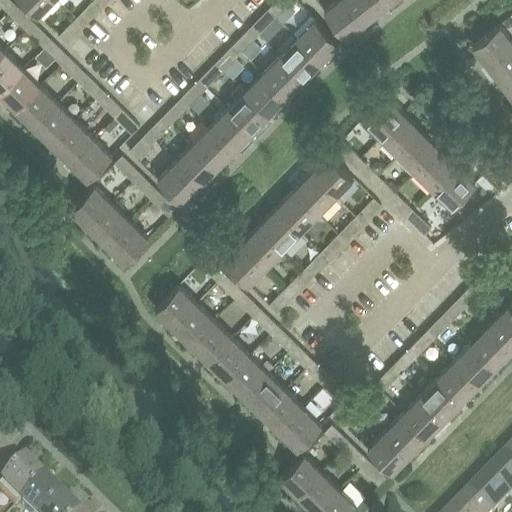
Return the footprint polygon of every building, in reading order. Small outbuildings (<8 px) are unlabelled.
[(51,0),(22,0),(36,14),(37,14),(51,0)] [(89,20),(101,7),(94,0),(92,0),(81,12),(89,20)] [(286,0),(275,0),(269,7),(276,15),(289,2),(286,0)] [(365,20),(349,0),(335,0),(324,9),(345,36),(365,20)] [(380,0),(349,0),(365,20),(384,5),(380,0)] [(28,15),(15,3),(8,11),(20,23),(28,15)] [(264,12),(251,25),(259,33),(271,20),(264,12)] [(293,32),(297,35),(321,59),(338,41),(311,14),(293,32)] [(72,37),(84,24),(76,17),(64,30),(72,37)] [(46,33),(33,20),(25,28),(38,41),(46,33)] [(472,44),(488,64),(511,45),(511,40),(499,23),(472,44)] [(246,30),(234,43),(242,50),(254,37),(246,30)] [(297,35),(279,53),(303,77),(321,59),(297,35)] [(63,50),(61,48),(51,38),(43,45),(56,58),(63,50)] [(511,45),(488,64),(503,84),(511,76),(511,45)] [(237,55),(229,48),(216,60),(224,68),(237,55)] [(0,53),(0,88),(22,66),(4,49),(0,53)] [(286,94),(303,77),(279,53),(262,71),(286,94)] [(81,67),(69,55),(61,63),(74,76),(81,67)] [(211,65),(199,78),(206,86),(219,73),(211,65)] [(40,83),(22,66),(0,88),(0,92),(16,108),(40,83)] [(262,71),(245,88),(269,112),(286,94),(262,71)] [(99,85),(86,72),(79,80),(92,93),(99,85)] [(511,76),(503,84),(511,96),(511,76)] [(57,101),(40,83),(16,108),(34,125),(57,101)] [(202,91),(194,83),(181,96),(189,104),(202,91)] [(269,112),(245,88),(227,107),(251,130),(269,112)] [(117,102),(104,90),(97,97),(109,110),(117,102)] [(380,136),(404,111),(386,94),(362,118),(380,136)] [(52,143),(75,118),(57,101),(34,125),(52,143)] [(184,109),(176,101),(164,114),(171,121),(184,109)] [(135,119),(122,107),(114,115),(127,127),(135,119)] [(227,107),(210,125),(234,148),(251,130),(227,107)] [(380,136),(397,153),(421,129),(404,111),(380,136)] [(93,135),(75,118),(52,143),(69,160),(93,135)] [(159,119),(147,131),(146,132),(154,139),(167,126),(159,119)] [(210,125),(193,142),(216,166),(234,148),(210,125)] [(397,153),(415,170),(439,146),(421,129),(397,153)] [(111,153),(93,135),(69,160),(88,178),(111,153)] [(137,158),(150,144),(142,137),(129,149),(137,158)] [(199,183),(216,166),(193,142),(175,160),(199,183)] [(347,144),(339,151),(352,164),(359,156),(347,144)] [(415,170),(433,188),(457,164),(439,146),(415,170)] [(329,152),(310,172),(334,195),(353,176),(329,152)] [(135,167),(122,154),(114,162),(127,175),(135,167)] [(199,183),(175,160),(157,178),(181,201),(199,183)] [(369,182),(377,174),(363,161),(356,168),(369,182)] [(457,164),(433,188),(451,206),(475,181),(457,164)] [(153,185),(140,172),(132,180),(145,193),(153,185)] [(317,213),(334,195),(310,172),(293,189),(317,213)] [(374,186),(387,199),(394,192),(382,179),(374,186)] [(88,225),(112,200),(94,183),(70,207),(88,225)] [(171,202),(158,189),(150,197),(163,210),(171,202)] [(317,213),(293,189),(276,206),(300,230),(317,213)] [(392,204),(405,217),(412,209),(399,196),(392,204)] [(368,217),(381,204),(373,197),(360,210),(368,217)] [(112,200),(88,225),(106,242),(130,218),(112,200)] [(276,206),(259,224),(283,247),(300,230),(276,206)] [(417,214),(409,222),(423,235),(430,227),(417,214)] [(351,235),(363,222),(355,215),(343,228),(351,235)] [(130,218),(106,242),(124,260),(148,236),(130,218)] [(241,242),(265,265),(283,247),(259,224),(241,242)] [(346,240),(338,232),(326,245),(333,253),(346,240)] [(247,283),(265,265),(241,242),(223,260),(247,283)] [(308,263),(316,270),(328,258),(321,250),(308,263)] [(207,254),(199,262),(212,275),(220,267),(211,258),(207,254)] [(490,264),(478,276),(485,284),(497,272),(490,264)] [(299,288),(311,275),(304,268),(291,281),(299,288)] [(217,280),(228,291),(230,293),(237,285),(225,272),(217,280)] [(473,281),(460,294),(468,302),(480,289),(473,281)] [(154,308),(172,325),(196,301),(178,283),(154,308)] [(281,306),(294,293),(286,285),(274,298),(281,306)] [(247,310),(255,302),(242,290),(235,298),(247,310)] [(463,307),(455,299),(443,312),(450,320),(463,307)] [(214,318),(196,301),(172,325),(190,343),(214,318)] [(511,310),(507,305),(490,323),(511,344),(511,310)] [(273,319),(271,317),(259,307),(252,315),(265,327),(273,319)] [(438,317),(425,330),(433,338),(446,325),(438,317)] [(190,343),(208,360),(232,336),(214,318),(190,343)] [(511,344),(490,323),(473,340),(497,364),(511,347),(511,344)] [(290,337),(278,324),(269,332),(282,345),(290,337)] [(428,343),(420,335),(408,348),(415,356),(428,343)] [(232,336),(208,360),(226,377),(249,353),(232,336)] [(473,340),(455,358),(479,381),(497,364),(473,340)] [(308,354),(295,342),(287,350),(300,362),(308,354)] [(411,360),(403,352),(391,365),(398,373),(411,360)] [(267,370),(249,353),(226,377),(244,395),(267,370)] [(438,376),(462,399),(479,381),(455,358),(438,376)] [(325,372),(313,359),(305,367),(318,379),(325,372)] [(267,370),(244,395),(261,412),(285,388),(267,370)] [(394,378),(386,370),(373,383),(381,391),(394,378)] [(343,389),(330,376),(323,384),(336,397),(343,389)] [(438,376),(420,393),(444,417),(462,399),(438,376)] [(303,405),(285,388),(261,412),(279,430),(303,405)] [(369,388),(356,400),(364,408),(376,395),(369,388)] [(403,411),(427,435),(444,417),(420,393),(403,411)] [(321,423),(303,405),(279,430),(297,447),(321,423)] [(359,413),(352,405),(338,419),(346,426),(359,413)] [(403,411),(386,428),(410,452),(427,435),(403,411)] [(331,423),(323,431),(337,444),(344,436),(331,423)] [(392,471),(410,452),(386,428),(368,447),(392,471)] [(349,441),(342,449),(354,462),(362,454),(349,441)] [(511,448),(503,458),(511,466),(511,448)] [(280,476),(298,494),(321,470),(303,452),(280,476)] [(45,476),(26,458),(3,482),(21,500),(45,476)] [(367,458),(359,466),(366,473),(373,479),(380,471),(367,458)] [(511,497),(511,466),(503,458),(486,476),(510,499),(511,497)] [(316,511),(339,487),(321,470),(298,494),(316,511)] [(21,500),(32,511),(44,511),(63,494),(45,476),(21,500)] [(487,511),(497,511),(510,499),(486,476),(468,493),(487,511)] [(316,511),(350,511),(357,505),(339,487),(316,511)] [(487,511),(468,493),(451,511),(487,511)] [(79,511),(81,511),(63,494),(44,511),(79,511)]
